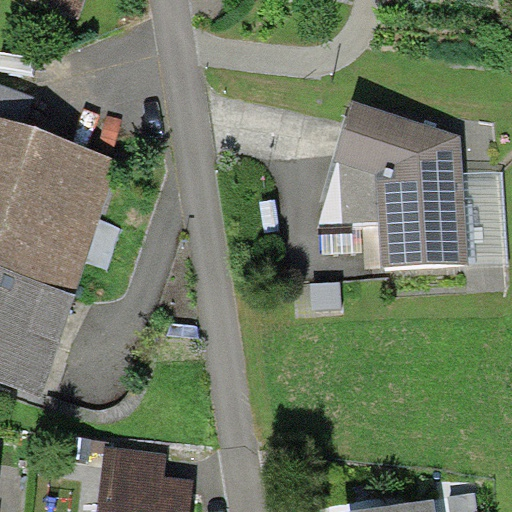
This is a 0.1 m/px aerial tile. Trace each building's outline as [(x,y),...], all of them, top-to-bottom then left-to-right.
[(12,0),(77,21),(83,0),(12,0)] [(466,262),(458,138),(352,109),(337,167),(320,227),(378,224),(381,267),(466,262)] [(0,126),(0,270),(72,296),(116,164),(0,126)] [(0,386),(39,399),(72,296),(0,270),(0,386)] [(188,511),(192,483),(167,480),(170,457),(102,450),(95,511),(188,511)]
